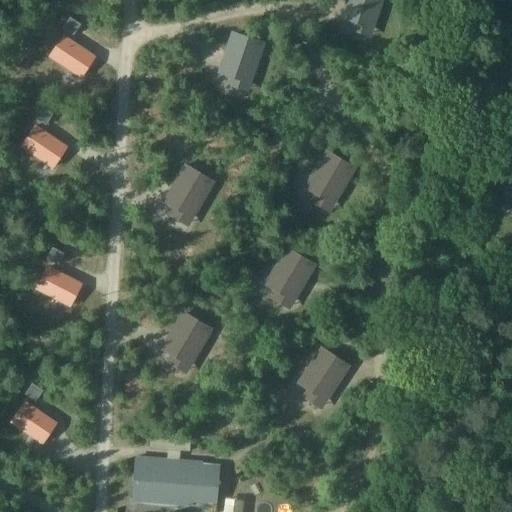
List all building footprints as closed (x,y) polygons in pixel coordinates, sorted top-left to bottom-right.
[(379,0),(348,0),(343,17),(371,27),(379,0)] [(233,34),(220,72),(248,82),(261,44),(233,34)] [(333,204),(353,168),(325,152),(304,188),(333,204)] [(212,183),(184,167),(163,203),(191,219),(212,183)] [(511,197),(511,179),(507,179),(503,195),(511,197)] [(292,300),(313,264),(288,249),(266,285),(292,300)] [(189,365),(210,330),(183,314),(162,349),(189,365)] [(324,401),(346,367),(321,350),(298,384),(324,401)] [(24,439),(48,413),(24,391),(16,399),(23,405),(7,423),(24,439)] [(190,450),(190,442),(149,439),(148,447),(190,450)] [(202,461),(168,458),(134,456),(130,502),(188,506),(189,501),(216,503),(218,486),(216,486),(216,465),(202,464),(202,461)]
